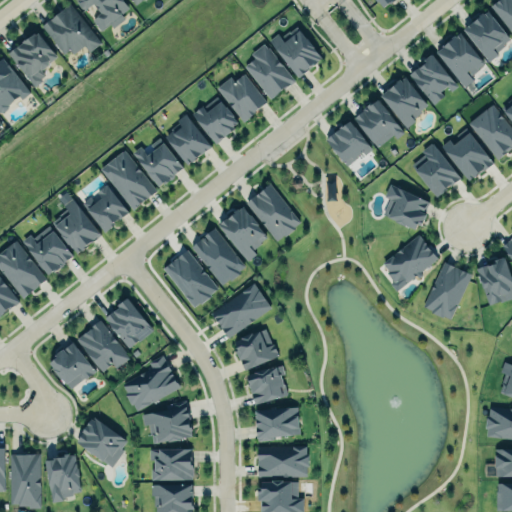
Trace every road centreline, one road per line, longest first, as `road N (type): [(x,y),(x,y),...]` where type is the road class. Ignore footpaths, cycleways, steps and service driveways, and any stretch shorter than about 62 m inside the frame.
road 1 (residential): [(440,0),(7,348),(38,387),(46,414),(0,414),(7,348)]
road 2 (residential): [(123,254),(208,373),(222,422),(223,511)]
